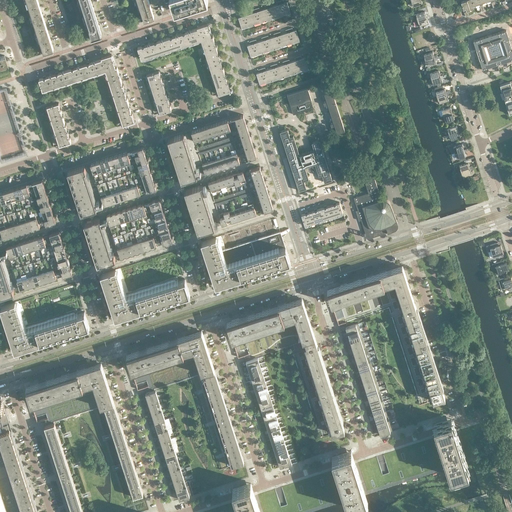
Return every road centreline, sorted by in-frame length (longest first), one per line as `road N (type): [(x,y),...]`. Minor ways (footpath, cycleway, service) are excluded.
road 1 (unclassified): [(366,454),(466,422),(408,251)]
road 2 (unclassified): [(263,487),(209,315)]
road 3 (residential): [(366,454),(312,282)]
road 4 (residential): [(108,348),(161,511)]
road 5 (residential): [(104,335),(52,172)]
road 6 (residential): [(205,303),(153,140)]
road 7 (residential): [(479,144),(435,0)]
road 8 (tertiary): [(499,206),(363,252)]
road 9 (residential): [(8,380),(51,511)]
